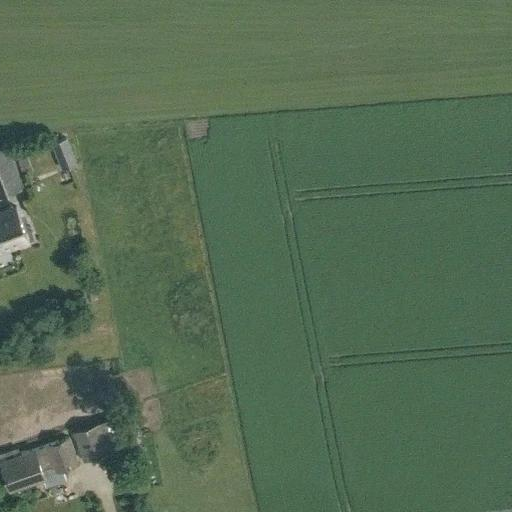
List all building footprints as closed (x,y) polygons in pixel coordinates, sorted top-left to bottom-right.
[(65,138),(50,144),(55,157),(70,151),(65,138)] [(0,146),(0,195),(22,187),(6,144),(0,146)] [(0,211),(0,250),(28,240),(29,240),(16,206),(0,211)] [(118,325),(100,327),(100,336),(118,335),(118,325)] [(72,430),(83,459),(109,451),(107,445),(132,437),(125,413),(99,422),(98,421),(72,430)] [(34,447),(0,458),(0,462),(10,489),(45,476),(42,467),(52,463),(76,455),(69,435),(44,444),(35,447),(34,447)]
